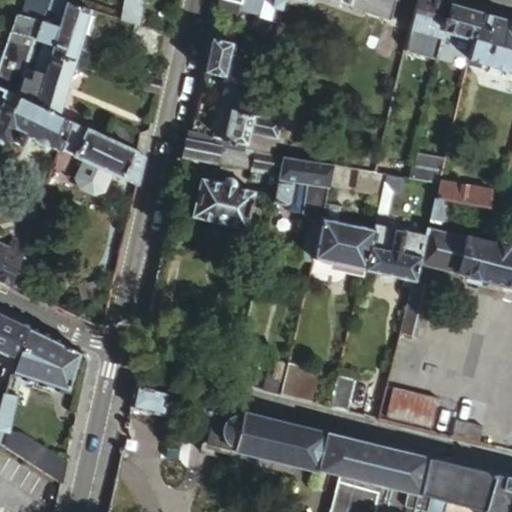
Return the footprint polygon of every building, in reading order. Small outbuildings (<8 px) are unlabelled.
[(36,32),(48,0),(23,0),(14,27),(7,24),(0,42),(0,88),(8,92),(13,95),(20,76),(30,49),(36,32)] [(89,9),(67,2),(59,0),(47,35),(36,32),(30,49),(48,55),(72,63),(89,9)] [(120,0),(116,18),(133,23),(136,24),(141,0),(120,0)] [(236,14),(239,4),(239,0),(218,0),(217,9),(236,14)] [(239,0),(239,4),(260,9),(262,0),(239,0)] [(279,14),(282,0),(262,0),(260,9),(279,14)] [(282,0),(309,7),(310,0),(318,0),(388,23),(395,0),(282,0)] [(449,3),(439,0),(416,0),(409,29),(441,39),(443,31),(449,3)] [(481,12),(449,3),(443,31),(474,40),(476,29),(481,12)] [(476,29),(474,40),(469,58),(511,70),(511,20),(481,12),(476,29)] [(210,36),(203,72),(221,76),(225,62),(226,56),(235,22),(227,20),(223,39),(210,36)] [(136,24),(133,23),(127,41),(157,51),(163,32),(136,24)] [(55,114),(57,109),(71,65),(72,63),(48,55),(43,73),(32,70),(29,79),(20,76),(13,95),(23,99),(45,110),(55,114)] [(225,62),(221,76),(241,81),(241,79),(245,67),(225,62)] [(241,81),(221,76),(219,84),(224,85),(238,90),(241,81)] [(186,130),(184,137),(244,148),(247,134),(253,111),(235,105),(237,96),(238,90),(224,85),(217,107),(227,111),(219,137),(209,135),(189,131),(186,130)] [(67,120),(55,114),(45,110),(23,99),(19,108),(14,106),(15,102),(7,98),(8,92),(0,88),(0,144),(5,147),(7,142),(12,131),(22,135),(56,152),(58,148),(67,120)] [(235,105),(253,111),(256,100),(237,96),(235,105)] [(291,107),(257,97),(256,100),(253,111),(247,134),(275,141),(280,123),(286,124),(291,107)] [(217,107),(209,135),(219,137),(227,111),(217,107)] [(62,108),(57,109),(55,114),(67,120),(72,122),(74,117),(71,113),(62,108)] [(119,144),(103,136),(87,129),(72,122),(67,120),(58,148),(71,154),(70,156),(121,180),(122,178),(136,185),(143,154),(135,151),(119,144)] [(111,120),(103,136),(119,144),(135,151),(139,134),(111,120)] [(12,131),(7,142),(17,147),(22,135),(12,131)] [(184,137),(181,154),(207,159),(210,149),(218,151),(216,161),(251,168),(248,180),(273,184),(279,154),(244,148),(184,137)] [(210,149),(207,159),(216,161),(218,151),(210,149)] [(410,175),(438,183),(444,159),(416,151),(410,175)] [(330,164),(279,154),(273,184),(269,203),(281,206),(286,202),(289,187),(286,181),(300,184),(294,212),(298,219),(303,220),(301,230),(296,235),(288,273),(291,274),(288,287),(303,291),(310,258),(319,216),(320,212),(326,186),(330,164)] [(366,161),(363,172),(374,174),(377,163),(366,161)] [(374,174),(363,172),(349,169),(333,165),(330,164),(326,186),(379,198),(384,177),(374,174)] [(442,173),(438,189),(440,189),(452,192),(458,193),(491,201),(495,185),(442,173)] [(222,179),(221,181),(198,175),(188,214),(245,228),(255,190),(234,184),(234,182),(234,180),(232,178),(231,177),(229,176),(228,176),(226,176),(224,177),(223,178),(222,179)] [(499,187),(505,188),(508,177),(501,176),(499,187)] [(409,182),(384,177),(379,198),(371,229),(362,271),(412,284),(414,276),(423,239),(403,234),(403,232),(391,228),(389,231),(382,229),(385,218),(383,217),(389,196),(396,198),(398,188),(407,190),(409,182)] [(435,188),(428,186),(426,195),(433,196),(435,188)] [(438,189),(435,188),(433,196),(428,220),(444,224),(452,192),(440,189),(438,189)] [(319,216),(310,258),(331,264),(329,268),(355,276),(357,270),(362,271),(371,229),(319,216)] [(511,287),(511,248),(507,248),(509,243),(506,241),(492,237),(491,244),(425,230),(423,239),(414,276),(412,284),(421,287),(422,283),(426,268),(490,282),(511,287)] [(0,279),(10,285),(15,270),(19,259),(5,252),(0,249),(0,279)] [(10,285),(29,294),(39,264),(20,255),(19,259),(15,270),(10,285)] [(426,268),(422,283),(471,294),(511,303),(511,287),(490,282),(426,268)] [(412,284),(399,336),(416,341),(428,289),(421,287),(412,284)] [(26,325),(0,312),(0,350),(16,359),(26,325)] [(80,351),(26,325),(16,359),(13,371),(11,375),(67,391),(80,351)] [(474,336),(464,374),(473,376),(483,338),(474,336)] [(0,364),(13,371),(16,359),(0,350),(0,364)] [(270,359),(263,390),(280,394),(287,363),(270,359)] [(280,394),(314,402),(322,371),(287,363),(280,394)] [(355,379),(337,375),(329,406),(347,410),(355,379)] [(135,381),(130,404),(163,412),(168,390),(135,381)] [(393,385),(386,415),(431,426),(438,396),(393,385)] [(438,511),(442,498),(479,507),(477,511),(511,511),(511,476),(214,401),(204,440),(317,469),(317,466),(337,472),(327,511),(438,511)] [(458,419),(454,434),(478,440),(482,425),(458,419)] [(5,430),(1,446),(6,448),(10,429),(5,427),(5,430)] [(61,482),(66,460),(40,444),(29,462),(61,482)]
